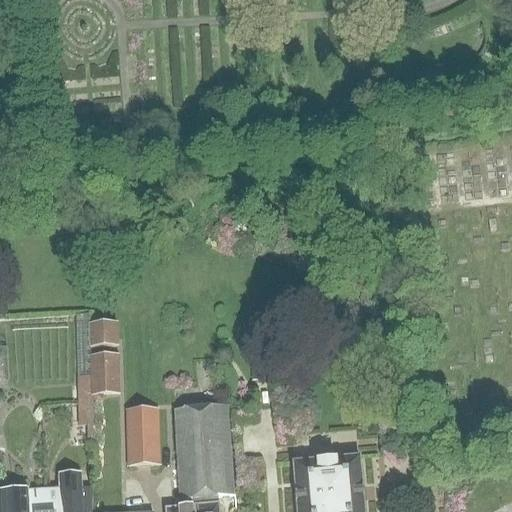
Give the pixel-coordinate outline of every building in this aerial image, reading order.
[(88,326),(89,351),(118,349),(117,325),(88,326)] [(252,383),(274,382),(272,356),(250,358),(252,383)] [(118,357),(89,358),(91,398),(93,398),(120,397),(118,357)] [(94,427),(93,398),(91,398),(77,399),(78,428),(94,427)] [(179,504),(180,511),(169,511),(217,511),(217,507),(217,500),(235,498),(231,451),(227,408),(174,413),(179,504)] [(158,410),(126,411),(128,471),(159,469),(158,410)] [(362,511),(359,460),(295,465),(299,511),(362,511)] [(59,476),(59,490),(0,493),(0,511),(91,511),(92,490),(81,490),(81,475),(59,476)]
